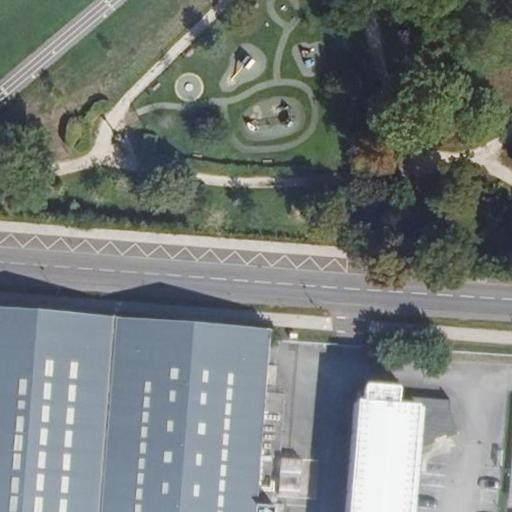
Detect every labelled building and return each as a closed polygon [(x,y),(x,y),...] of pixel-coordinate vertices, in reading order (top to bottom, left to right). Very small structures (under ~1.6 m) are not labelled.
[(0,118),(26,135),(113,0),(53,0),(51,4),(44,0),(30,0),(14,25),(26,32),(0,71),(0,118)] [(237,329),(0,310),(0,511),(411,511),(417,447),(417,439),(436,432),(439,439),(448,436),(444,427),(456,423),(453,415),(450,400),(402,397),(402,390),(367,387),(366,403),(359,403),(350,511),(278,511),(279,501),(292,502),(302,380),(286,378),(289,340),(289,333),(271,332),(237,329)] [(314,341),(291,340),(289,375),(311,377),(314,341)] [(460,431),(456,423),(444,427),(448,436),(460,431)] [(417,447),(439,439),(436,432),(417,439),(417,447)]
